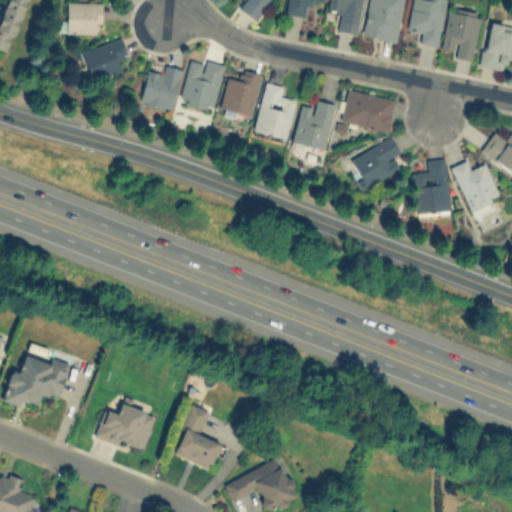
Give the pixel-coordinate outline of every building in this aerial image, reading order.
[(0,0),(0,48),(9,51),(25,0),(0,0)] [(240,0),(236,7),(255,19),(267,0),(240,0)] [(321,0),(286,0),(285,13),(305,16),(308,0),(321,2),(321,0)] [(360,0),(327,0),(326,10),(338,12),(335,29),(355,33),(360,0)] [(402,0),(366,0),(360,34),(394,41),(402,0)] [(435,46),(443,0),(410,0),(405,28),(417,30),(415,42),(435,46)] [(99,1),(65,1),(65,19),(56,19),(56,31),(99,32),(99,1)] [(439,52),(470,58),(479,11),(447,6),(439,52)] [(511,24),(485,20),(477,65),(501,69),(503,58),(511,58),(511,24)] [(89,79),(119,70),(116,59),(126,56),(120,37),(80,49),(89,79)] [(188,56),(178,101),(211,109),(221,64),(188,56)] [(178,67),(162,63),(161,72),(145,68),(138,103),(170,110),(178,67)] [(225,75),(217,107),(247,115),(257,72),(239,68),(236,78),(225,75)] [(293,98),(280,95),(282,84),(263,80),(252,131),(284,138),(293,98)] [(392,98),(346,88),(339,120),(385,130),(392,98)] [(322,149),(332,102),(313,98),(311,106),(298,103),(290,142),(322,149)] [(511,133),(508,131),(503,138),(492,130),(478,149),(511,173),(511,133)] [(347,158),(362,187),(398,168),(391,156),(398,152),(390,135),(347,158)] [(411,171),(415,212),(447,209),(443,157),(424,158),(425,170),(411,171)] [(449,165),(468,209),(498,196),(483,162),(469,168),(465,158),(449,165)] [(47,361),(23,354),(18,371),(8,368),(0,395),(0,399),(20,405),(22,399),(36,404),(39,392),(56,398),(67,362),(48,356),(47,361)] [(92,435),(141,451),(153,412),(118,401),(115,411),(101,407),(92,435)] [(208,468),(219,441),(197,433),(207,409),(190,402),(170,452),(208,468)] [(220,482),(229,500),(254,488),(265,510),(295,496),(275,456),(220,482)] [(0,511),(34,511),(35,510),(29,508),(34,494),(17,488),(21,477),(0,470),(0,511)]
